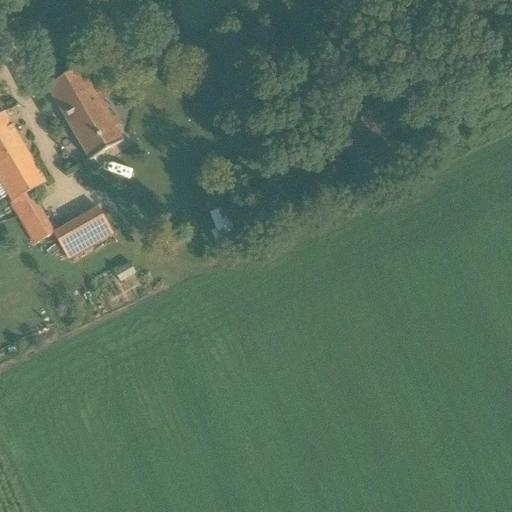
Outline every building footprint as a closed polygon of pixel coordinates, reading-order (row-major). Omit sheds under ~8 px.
[(96,97),(95,95),(80,69),(48,88),(90,163),(123,144),(115,129),(96,97)] [(0,178),(39,241),(54,232),(27,189),(44,178),(0,106),(0,178)] [(135,128),(146,144),(159,136),(149,120),(135,128)] [(329,166),(303,177),(305,183),(306,187),(333,176),(329,166)] [(69,261),(114,235),(103,216),(58,241),(69,261)]
